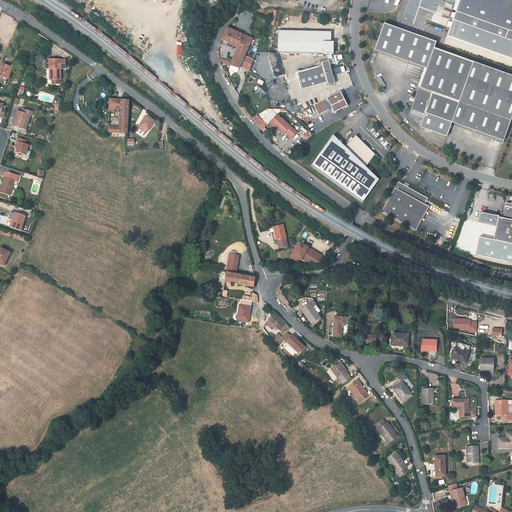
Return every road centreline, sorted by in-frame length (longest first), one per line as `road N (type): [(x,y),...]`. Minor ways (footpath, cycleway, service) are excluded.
road 1 (residential): [(0,3),(152,107),(226,171),(239,189),(262,280)]
road 2 (residential): [(262,280),(281,311),(319,343),(353,357),(402,420),(424,511)]
road 3 (residential): [(361,215),(264,144),(234,106),(215,56),(219,32),(241,0)]
road 4 (residential): [(511,186),(413,146),(374,105),(355,59),(356,0)]
road 5 (residential): [(511,314),(338,258)]
road 6 (unclassified): [(361,215),(433,252),(511,276)]
